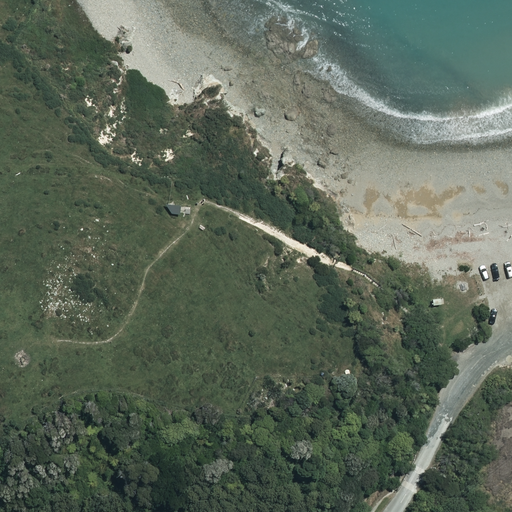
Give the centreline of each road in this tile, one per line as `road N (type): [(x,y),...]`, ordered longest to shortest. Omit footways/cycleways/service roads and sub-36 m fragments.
road 1 (unknown): [(0,343),(111,343),(138,303),(149,264),(201,202),(353,270)]
road 2 (unclassified): [(511,337),(456,394),(394,511)]
